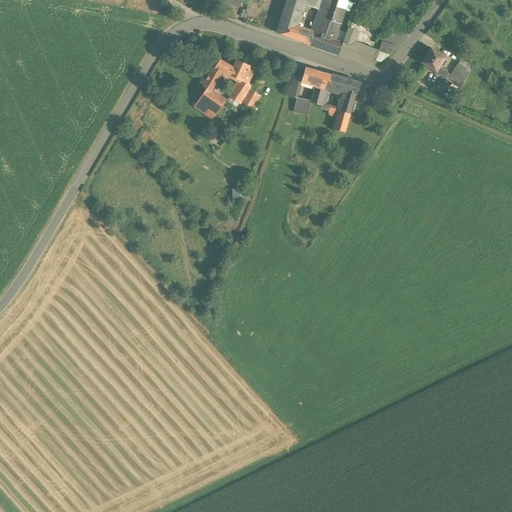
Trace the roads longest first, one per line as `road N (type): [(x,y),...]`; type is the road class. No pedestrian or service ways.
road 1 (track): [(188,511),(511,353)]
road 2 (residential): [(162,44),(207,22),(388,77),(445,0)]
road 3 (unclassified): [(0,315),(162,44)]
